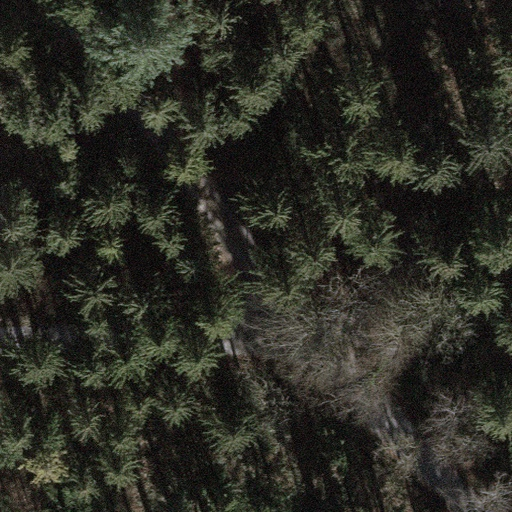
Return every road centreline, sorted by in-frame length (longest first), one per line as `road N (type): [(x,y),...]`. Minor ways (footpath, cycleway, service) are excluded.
road 1 (track): [(62,0),(135,117),(299,329)]
road 2 (track): [(299,329),(0,349)]
road 3 (track): [(462,511),(299,329)]
road 4 (track): [(511,215),(299,329)]
